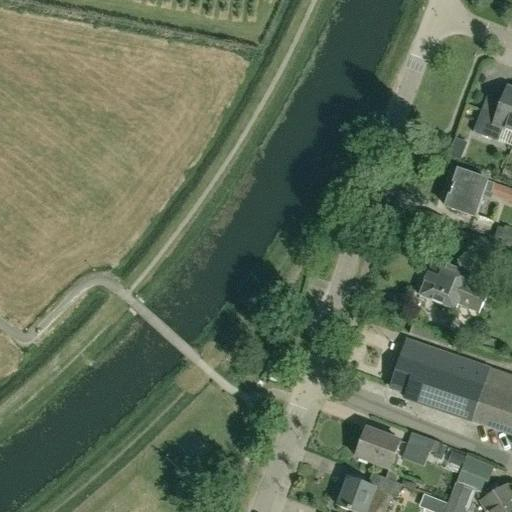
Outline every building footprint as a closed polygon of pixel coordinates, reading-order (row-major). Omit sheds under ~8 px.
[(507,131),(511,132),(511,89),(507,88),(496,116),(481,111),(472,133),(497,143),(501,133),(507,131)] [(476,216),(487,182),(458,172),(445,208),(475,218),(476,216)] [(511,189),(487,182),(476,216),(487,220),(496,196),(511,201),(511,189)] [(500,243),(511,248),(511,231),(505,229),(500,243)] [(478,314),(488,291),(467,282),(470,275),(436,261),(435,260),(434,262),(420,294),(419,296),(421,297),(421,296),(454,311),(457,304),(478,314)] [(462,341),(413,324),(409,334),(459,351),(462,341)] [(404,399),(471,422),(489,369),(406,341),(390,388),(406,393),(404,399)] [(511,377),(489,369),(471,422),(511,436),(511,377)] [(400,443),(367,429),(355,457),(388,471),(400,443)] [(407,445),(430,454),(434,442),(412,434),(407,445)] [(439,455),(442,445),(434,442),(430,452),(439,455)] [(450,464),(462,468),(466,457),(454,453),(450,464)] [(462,469),(456,485),(477,492),(482,477),(462,469)] [(348,479),(337,507),(351,511),(383,511),(390,496),(397,499),(402,486),(372,474),(368,486),(348,479)] [(449,505),(446,511),(469,511),(477,492),(456,485),(455,484),(448,504),(449,505)] [(511,511),(511,492),(508,486),(481,503),(486,511),(511,511)] [(446,511),(449,505),(448,504),(437,499),(432,511),(446,511)]
